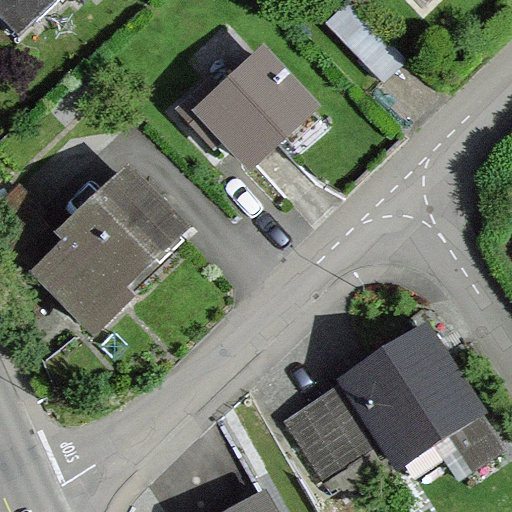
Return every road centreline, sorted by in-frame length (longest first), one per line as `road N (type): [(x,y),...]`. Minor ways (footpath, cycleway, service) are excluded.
road 1 (residential): [(378,199),(193,377),(35,487)]
road 2 (residential): [(378,199),(426,252),(511,375)]
road 3 (residential): [(511,66),(378,199)]
